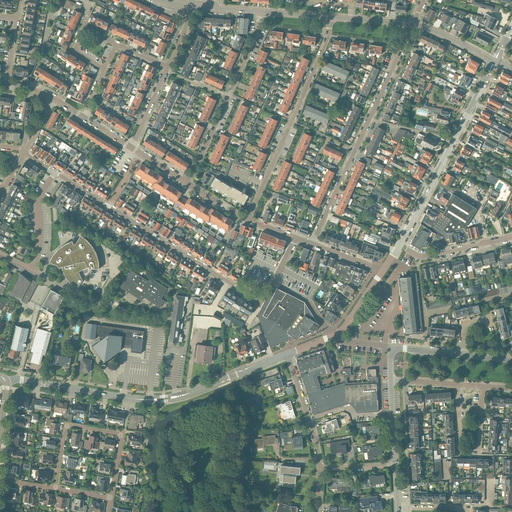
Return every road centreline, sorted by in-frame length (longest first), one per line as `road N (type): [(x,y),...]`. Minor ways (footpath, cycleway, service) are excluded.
road 1 (residential): [(55,172),(262,302),(295,238)]
road 2 (residential): [(287,354),(151,400),(5,381)]
road 3 (residential): [(247,220),(330,17)]
road 4 (residential): [(111,498),(122,433),(65,424),(56,488)]
road 5 (residential): [(458,385),(459,449),(469,451),(479,449),(483,386)]
road 6 (residential): [(55,172),(38,198),(32,269),(0,252)]
road 7 (residential): [(311,244),(369,119)]
